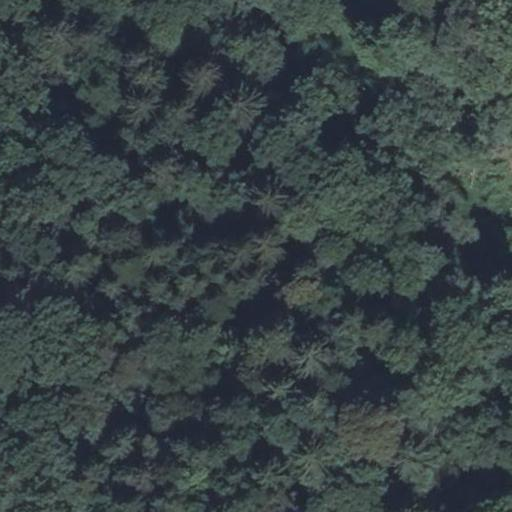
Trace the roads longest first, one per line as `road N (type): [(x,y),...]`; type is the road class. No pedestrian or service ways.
road 1 (track): [(511,343),(471,290),(431,260),(342,234),(302,238),(220,283),(163,355),(116,392),(0,444)]
road 2 (track): [(511,485),(419,482),(357,503),(353,511)]
